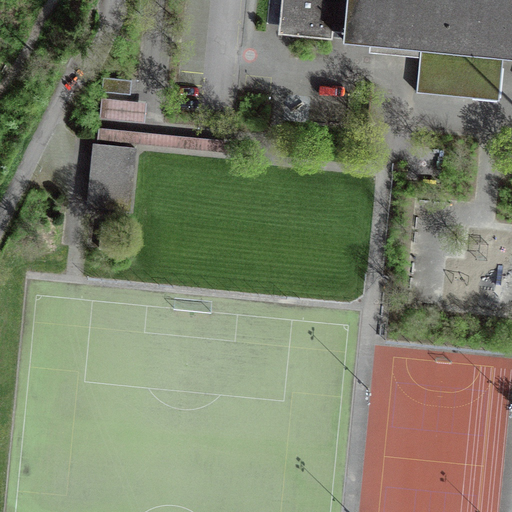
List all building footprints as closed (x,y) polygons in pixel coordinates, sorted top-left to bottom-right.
[(511,0),(281,0),(279,26),(292,28),(291,35),(332,38),(332,31),(343,32),(342,40),(420,47),(416,91),(471,96),(475,53),(511,56),(511,0)] [(131,79),(103,77),(102,91),(131,93),(131,79)] [(146,101),(101,98),(99,118),(145,121),(146,101)] [(232,140),(98,127),(97,139),(231,152),(232,140)] [(135,147),(97,143),(96,151),(94,151),(90,196),(91,196),(90,204),(129,208),(135,147)]
